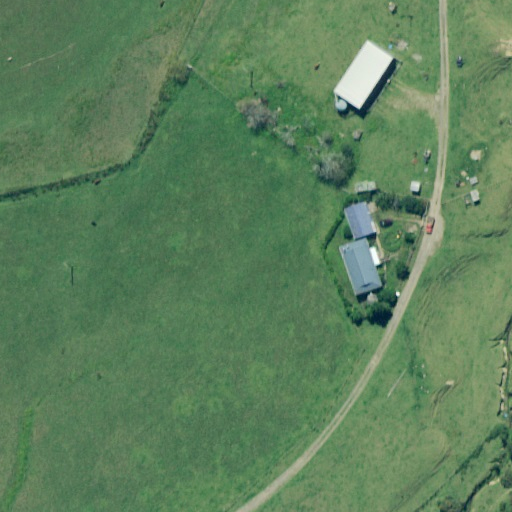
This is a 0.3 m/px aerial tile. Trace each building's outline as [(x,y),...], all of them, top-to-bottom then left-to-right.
[(397,60),(372,43),(339,93),(365,109),(397,60)] [(340,96),(333,105),(345,114),(352,106),(340,96)] [(360,184),(361,193),(376,192),(376,183),(360,184)] [(378,233),(367,204),(347,211),(358,240),(378,233)] [(373,250),(370,241),(345,250),(361,296),(386,288),(378,266),(384,264),(379,248),(373,250)]
